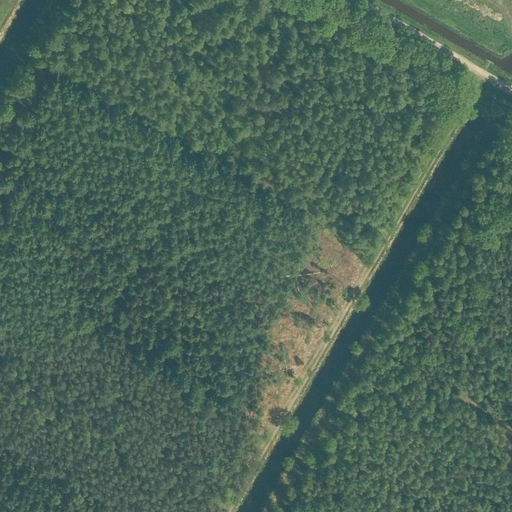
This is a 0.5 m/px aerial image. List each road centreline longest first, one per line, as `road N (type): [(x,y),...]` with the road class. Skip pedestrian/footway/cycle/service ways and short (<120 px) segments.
road 1 (track): [(228,511),(485,72)]
road 2 (track): [(511,88),(358,0)]
